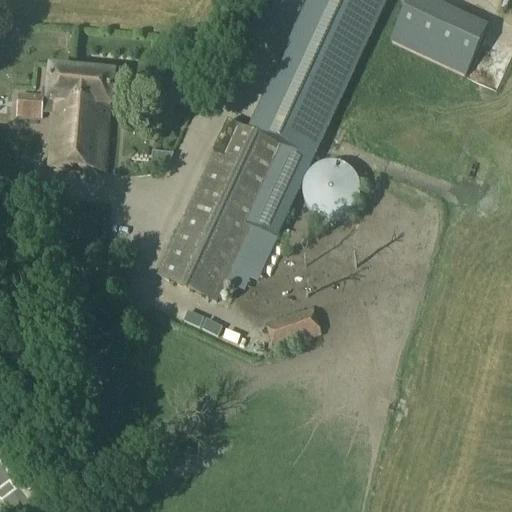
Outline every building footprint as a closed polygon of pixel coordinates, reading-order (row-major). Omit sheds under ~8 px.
[(385,0),(311,0),(248,133),(288,152),(253,230),(273,239),(385,0)] [(410,2),(390,45),(410,54),(430,11),(410,2)] [(51,74),(50,91),(41,91),(40,99),(17,98),(16,121),(41,123),(42,113),(50,114),(44,171),(105,177),(111,110),(110,110),(112,79),(51,74)] [(191,84),(143,79),(140,106),(195,110),(191,84)] [(156,280),(216,308),(288,152),(228,124),(156,280)] [(361,186),(358,180),(355,175),(351,172),(346,169),(343,167),(339,166),(333,165),(325,166),(319,168),(315,171),(312,174),(308,178),(306,182),(304,187),(303,192),(303,196),(304,203),(306,209),(309,214),(314,218),(319,222),(323,223),(327,225),(334,225),(340,224),(344,223),(348,221),(353,217),(357,213),(360,206),(362,200),(362,193),(361,186)] [(83,274),(83,265),(70,265),(70,274),(83,274)] [(320,340),(311,312),(264,327),(274,355),(320,340)]
